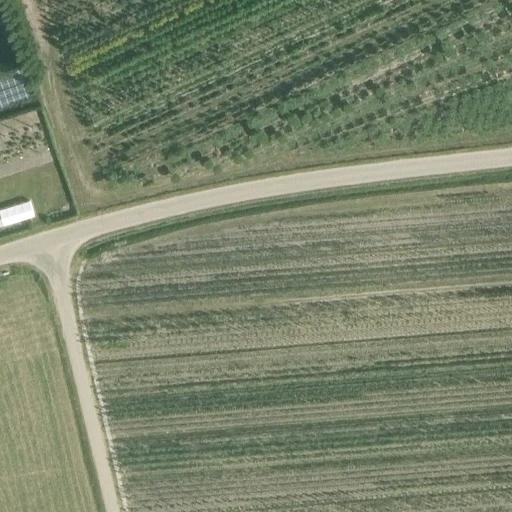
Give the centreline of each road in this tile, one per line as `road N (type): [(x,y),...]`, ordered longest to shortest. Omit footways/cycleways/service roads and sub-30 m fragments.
road 1 (unclassified): [(55,241),(228,195),(511,157)]
road 2 (unclassified): [(112,511),(55,241)]
